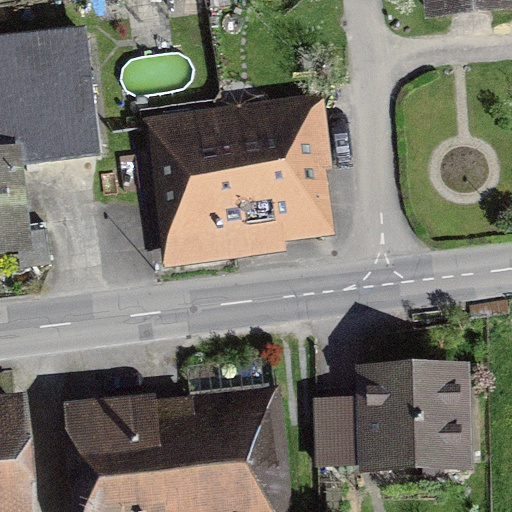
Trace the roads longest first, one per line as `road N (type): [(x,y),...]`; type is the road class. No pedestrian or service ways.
road 1 (tertiary): [(377,288),(0,334)]
road 2 (residential): [(364,0),(377,288)]
road 3 (tertiary): [(511,270),(377,288)]
